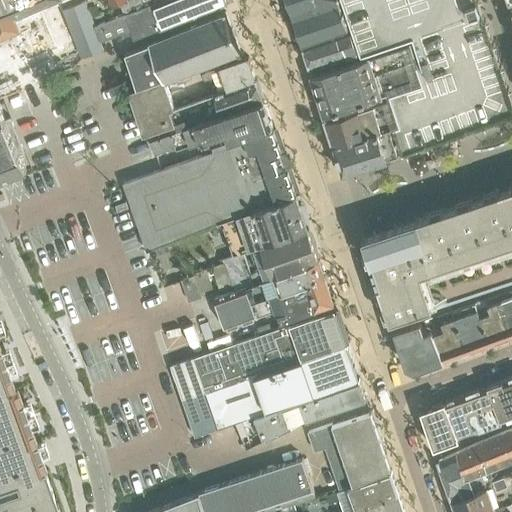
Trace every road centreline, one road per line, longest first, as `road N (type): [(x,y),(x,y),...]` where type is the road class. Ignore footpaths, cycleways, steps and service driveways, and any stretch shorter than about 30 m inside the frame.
road 1 (residential): [(0,251),(73,404),(100,511)]
road 2 (residential): [(430,511),(391,394),(511,350)]
